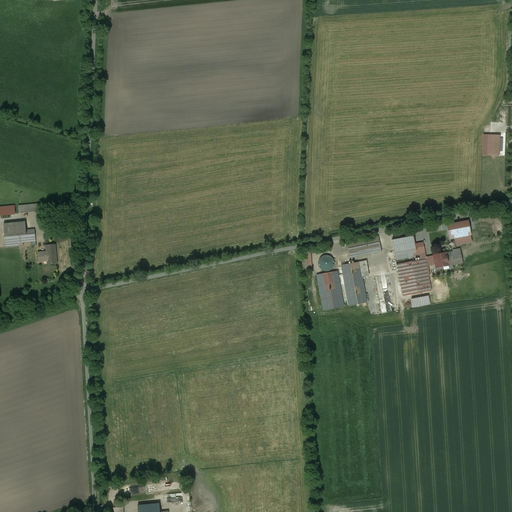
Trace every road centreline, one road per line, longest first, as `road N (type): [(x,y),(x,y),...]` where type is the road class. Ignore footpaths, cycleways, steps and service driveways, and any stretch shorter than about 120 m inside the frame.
road 1 (unclassified): [(82,292),(511,203)]
road 2 (unclassified): [(95,0),(82,292)]
road 3 (unclassified): [(82,292),(95,511)]
